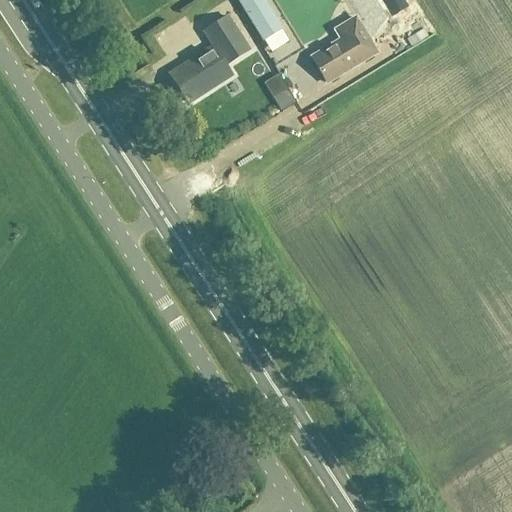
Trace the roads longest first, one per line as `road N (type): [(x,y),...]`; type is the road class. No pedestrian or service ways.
road 1 (primary): [(356,511),(22,0)]
road 2 (unclassified): [(306,511),(0,46)]
